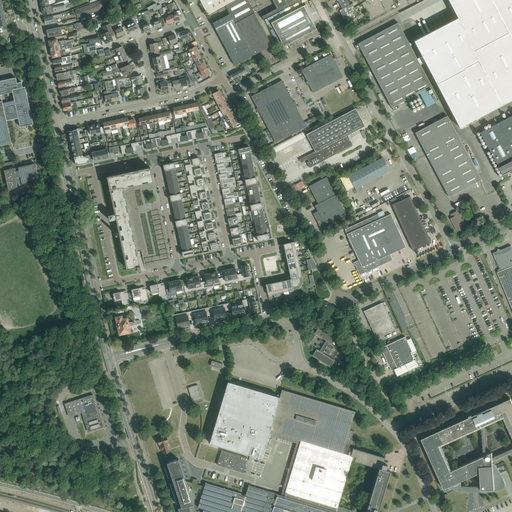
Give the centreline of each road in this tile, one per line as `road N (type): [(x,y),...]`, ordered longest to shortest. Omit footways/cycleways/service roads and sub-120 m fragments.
road 1 (unclassified): [(452,250),(339,36)]
road 2 (unclassified): [(339,302),(230,94)]
road 3 (residential): [(107,357),(268,319)]
road 4 (tertiary): [(155,511),(107,357)]
road 5 (unclassified): [(339,302),(452,250)]
road 6 (unclassified): [(230,94),(339,36)]
